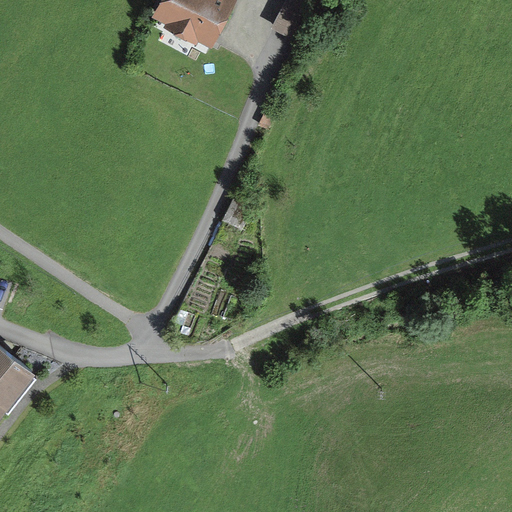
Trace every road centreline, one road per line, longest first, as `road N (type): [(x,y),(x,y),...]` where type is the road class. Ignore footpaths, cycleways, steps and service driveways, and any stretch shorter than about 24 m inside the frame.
road 1 (track): [(0,231),(126,316),(162,352),(228,347),(511,243)]
road 2 (track): [(228,347),(256,355),(278,397),(264,511)]
